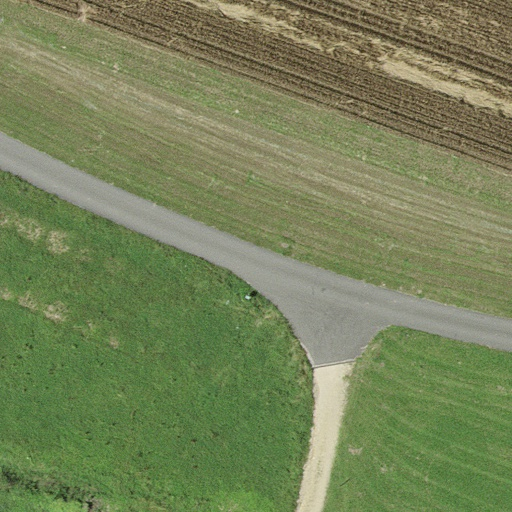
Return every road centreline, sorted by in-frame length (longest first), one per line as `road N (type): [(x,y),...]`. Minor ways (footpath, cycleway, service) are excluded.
road 1 (residential): [(511,343),(357,318),(0,152)]
road 2 (track): [(316,511),(357,318)]
